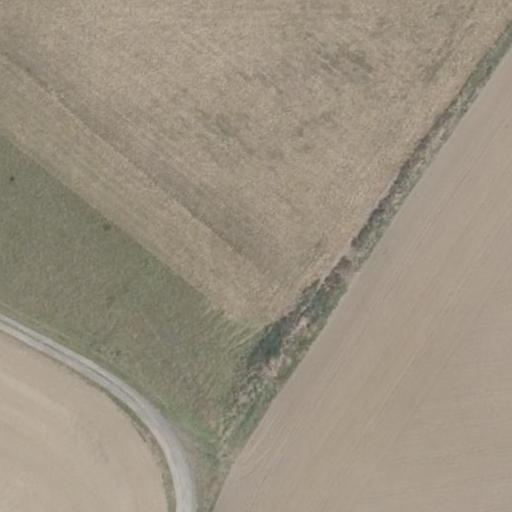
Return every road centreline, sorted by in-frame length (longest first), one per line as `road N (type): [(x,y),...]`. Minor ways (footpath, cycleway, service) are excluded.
road 1 (track): [(511,24),(387,202),(207,511)]
road 2 (track): [(190,511),(174,454),(155,424),(111,387),(0,328)]
